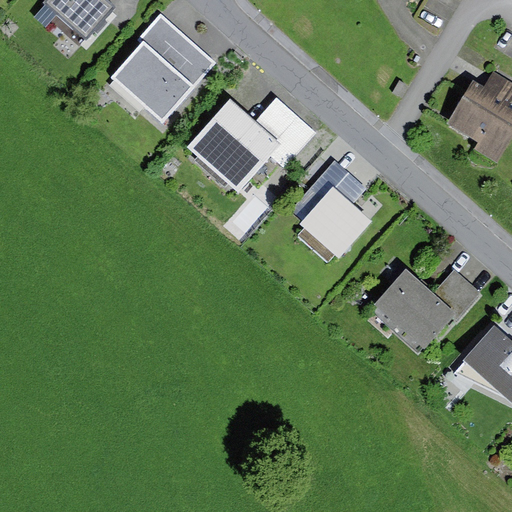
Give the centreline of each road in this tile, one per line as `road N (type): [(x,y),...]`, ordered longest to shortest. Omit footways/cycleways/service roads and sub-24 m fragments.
road 1 (residential): [(375,155),(208,0)]
road 2 (residential): [(375,155),(476,0)]
road 3 (residential): [(511,273),(375,155)]
